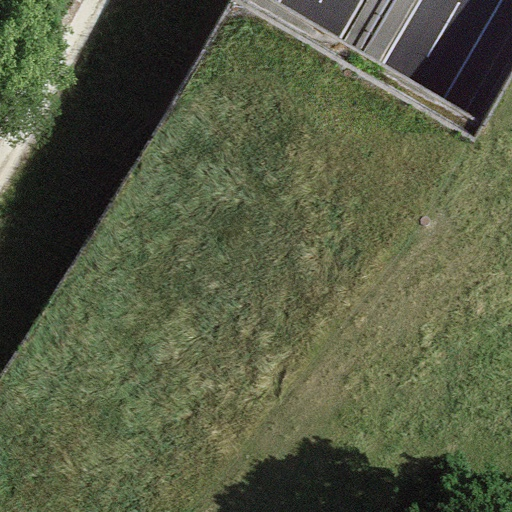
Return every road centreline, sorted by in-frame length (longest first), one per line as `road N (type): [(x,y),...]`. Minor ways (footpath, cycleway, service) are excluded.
road 1 (motorway): [(320,0),(2,511)]
road 2 (motorway): [(159,511),(461,0)]
road 3 (track): [(0,177),(100,0)]
